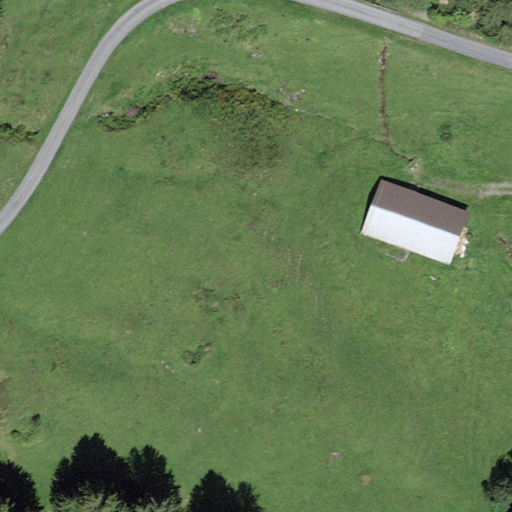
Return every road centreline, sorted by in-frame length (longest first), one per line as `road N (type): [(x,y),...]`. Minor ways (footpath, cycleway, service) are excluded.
road 1 (residential): [(0,219),(38,168),(103,47),(157,0)]
road 2 (residential): [(325,0),(511,58)]
